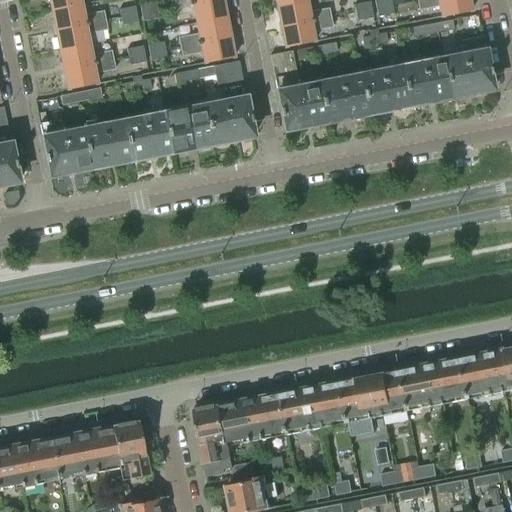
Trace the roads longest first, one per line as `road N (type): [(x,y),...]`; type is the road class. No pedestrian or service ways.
road 1 (secondary): [(0,315),(511,215)]
road 2 (secondary): [(511,189),(0,289)]
road 3 (residential): [(161,393),(511,325)]
road 4 (residential): [(277,177),(41,222)]
road 5 (residential): [(511,131),(277,177)]
road 6 (residential): [(0,8),(41,222)]
road 7 (residential): [(277,177),(243,0)]
road 8 (residential): [(0,426),(161,393)]
road 9 (residential): [(186,511),(161,393)]
